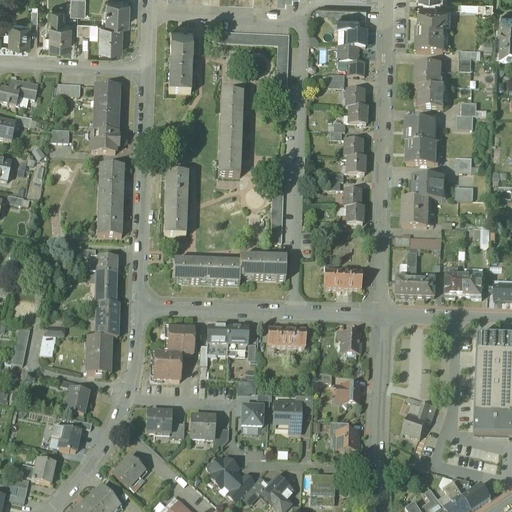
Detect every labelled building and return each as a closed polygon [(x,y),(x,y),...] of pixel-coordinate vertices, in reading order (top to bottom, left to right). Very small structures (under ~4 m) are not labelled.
[(78,0),(70,0),(70,17),(77,17),(78,0)] [(128,3),(107,2),(107,10),(106,10),(106,12),(107,12),(107,26),(121,26),(127,26),(128,3)] [(447,10),(420,9),(420,10),(421,10),(421,18),(419,18),(419,23),(421,23),(420,32),(446,33),(447,10)] [(367,11),(350,11),(350,20),(360,21),(366,21),(367,11)] [(62,13),(52,12),(52,25),(50,25),(49,48),(69,49),(70,26),(62,26),(62,13)] [(511,19),(501,19),(500,64),(511,64),(511,19)] [(366,36),(357,36),(357,33),(359,33),(360,21),(350,20),(338,20),(338,31),(348,31),(347,50),(365,50),(366,36)] [(107,26),(100,25),(100,50),(121,51),(121,26),(107,26)] [(29,26),(10,26),(9,47),(29,48),(29,26)] [(170,64),(193,65),(194,33),(172,32),(170,64)] [(420,32),(417,32),(418,32),(418,40),(417,40),(416,46),(418,46),(418,54),(416,54),(443,55),(444,33),(446,33),(420,32)] [(252,37),(221,36),(221,46),(252,48),(252,37)] [(289,38),(252,37),(252,48),(277,49),(275,110),(286,110),(289,38)] [(359,50),(337,49),(337,59),(337,60),(348,60),(347,73),(347,79),(365,80),(365,65),(358,65),(359,50)] [(348,60),(337,60),(337,59),(336,64),(336,65),(337,65),(337,70),(339,72),(347,73),(348,60)] [(471,62),(459,62),(459,75),(471,75),(471,62)] [(193,65),(170,64),(169,95),(191,96),(193,65)] [(441,67),(416,66),(415,89),(419,89),(440,89),(441,67)] [(32,87),(11,83),(8,94),(1,92),(0,97),(0,106),(7,108),(7,109),(9,109),(9,108),(16,110),(18,100),(29,103),(30,97),(32,87)] [(38,89),(32,87),(30,97),(36,98),(38,89)] [(79,90),(57,89),(56,100),(79,100),(79,90)] [(94,113),(118,114),(119,90),(95,89),(94,113)] [(440,89),(419,89),(418,111),(443,112),(444,90),(440,89)] [(364,94),(346,94),(346,111),(349,111),(363,111),(364,94)] [(219,138),(241,139),(243,97),(221,96),(219,138)] [(476,106),(461,106),(461,119),(473,119),(476,119),(476,106)] [(363,111),(349,111),(349,128),(366,129),(366,111),(363,111)] [(118,114),(94,113),(93,135),(117,136),(118,114)] [(461,119),(457,118),(456,132),(472,133),(473,119),(461,119)] [(32,122),(16,119),(15,125),(25,127),(24,129),(30,131),(32,122)] [(433,124),(406,123),(408,124),(408,131),(406,131),(405,145),(407,145),(432,146),(433,124)] [(15,128),(0,124),(0,142),(11,145),(15,128)] [(345,127),(334,127),(334,135),(342,136),(345,136),(345,127)] [(69,134),(52,134),(50,147),(69,147),(69,134)] [(117,136),(93,135),(93,144),(92,144),(91,156),(115,157),(115,152),(118,152),(119,140),(117,140),(117,136)] [(334,135),(330,135),(330,144),(341,144),(342,136),(334,135)] [(241,139),(219,138),(218,179),(240,180),(241,139)] [(362,144),(344,144),(344,161),(347,161),(361,161),(362,144)] [(432,146),(407,145),(406,167),(435,168),(436,155),(439,155),(439,146),(432,146)] [(39,150),(32,154),(37,163),(44,159),(39,150)] [(27,162),(16,160),(15,166),(26,168),(27,162)] [(361,161),(347,161),(346,178),(364,179),(364,161),(361,161)] [(471,161),(456,161),(455,175),(471,176),(471,161)] [(10,167),(0,164),(0,184),(6,186),(10,167)] [(284,168),(273,167),(270,246),(282,247),(284,168)] [(97,197),(123,197),(124,170),(101,169),(101,181),(98,181),(97,197)] [(344,177),(329,176),(329,185),(340,185),(340,186),(343,186),(344,177)] [(165,209),(187,210),(188,178),(166,177),(165,209)] [(409,181),(409,202),(428,202),(443,203),(443,182),(409,181)] [(340,185),(329,185),(329,194),(340,195),(340,186),(340,185)] [(472,203),(473,190),(455,190),(455,202),(472,203)] [(360,195),(344,194),(343,211),(347,211),(359,211),(360,195)] [(123,197),(97,197),(97,218),(122,219),(123,197)] [(24,202),(8,199),(6,207),(22,210),(24,202)] [(409,202),(403,202),(402,230),(427,230),(428,202),(409,202)] [(187,210),(165,209),(164,239),(186,240),(187,210)] [(359,211),(347,211),(346,228),(362,228),(363,211),(359,211)] [(122,219),(97,218),(96,229),(99,229),(99,240),(121,240),(122,219)] [(489,233),(482,233),(481,250),(489,251),(489,233)] [(395,240),(395,250),(442,251),(442,241),(395,240)] [(417,257),(408,256),(407,268),(407,270),(417,270),(417,257)] [(117,261),(97,260),(97,276),(116,277),(117,261)] [(240,266),(239,283),(285,284),(286,262),(240,261),(240,266)] [(205,287),(206,266),(174,265),(173,287),(205,287)] [(206,266),(205,287),(239,288),(239,283),(240,266),(206,266)] [(417,270),(407,270),(407,282),(405,282),(405,280),(400,280),(397,279),(397,282),(396,300),(415,301),(416,283),(417,270)] [(342,294),(342,276),(333,276),(333,272),(326,272),(326,275),(324,275),(323,294),(342,294)] [(342,276),(342,294),(360,295),(361,277),(355,277),(355,274),(349,274),(349,276),(342,276)] [(97,276),(96,276),(95,307),(96,307),(115,308),(116,277),(97,276)] [(455,279),(446,278),(445,302),(455,302),(455,300),(463,300),(464,279),(455,279)] [(473,279),(464,279),(463,300),(471,300),(471,303),(482,303),(482,280),(473,279)] [(416,283),(415,301),(435,301),(435,283),(435,281),(426,280),(426,283),(416,283)] [(115,308),(96,307),(95,341),(111,342),(117,342),(117,327),(118,327),(117,327),(118,322),(118,308),(115,308)] [(476,372),(474,436),(511,437),(511,329),(477,329),(477,351),(476,372)] [(63,332),(45,331),(45,339),(56,340),(63,340),(63,332)] [(228,332),(208,331),(207,351),(207,359),(208,359),(208,356),(215,357),(215,359),(227,360),(227,352),(228,332)] [(30,334),(19,332),(11,367),(23,369),(30,334)] [(194,333),(169,332),(168,341),(167,342),(168,344),(168,346),(166,347),(168,349),(168,358),(181,358),(193,359),(193,352),(194,351),(194,346),(193,345),(194,333)] [(247,333),(228,332),(227,352),(236,352),(236,349),(246,350),(247,333)] [(287,352),(287,334),(268,334),(268,352),(287,352)] [(287,334),(287,352),(305,353),(305,335),(287,334)] [(359,336),(342,336),(341,358),(360,359),(361,349),(358,349),(359,336)] [(95,341),(88,341),(86,378),(110,379),(110,363),(111,363),(111,357),(110,357),(111,342),(95,341)] [(207,351),(200,350),(199,370),(207,370),(208,359),(207,359),(207,351)] [(236,352),(227,352),(227,360),(236,360),(236,352)] [(168,358),(167,358),(154,357),(154,366),(153,368),(154,369),(154,371),(152,373),(154,374),(154,384),(180,385),(180,372),(181,371),(181,366),(180,365),(181,358),(168,358)] [(245,383),(255,383),(255,374),(244,374),(245,383)] [(331,378),(314,376),(313,387),(331,387),(331,378)] [(77,387),(60,384),(58,390),(70,393),(71,391),(76,393),(77,387)] [(237,384),(237,395),(249,395),(249,384),(237,384)] [(359,391),(342,390),(342,391),(335,391),(335,407),(341,407),(341,408),(342,409),(346,412),(350,409),(358,409),(359,391)] [(76,393),(71,391),(70,393),(66,415),(73,416),(73,417),(83,419),(85,409),(83,408),(86,395),(76,393)] [(313,400),(296,399),(295,406),(301,406),(300,417),(312,417),(313,400)] [(422,405),(408,400),(406,405),(411,406),(410,407),(420,410),(422,405)] [(295,406),(275,405),(275,415),(274,415),(273,433),(275,433),(275,428),(290,428),(289,438),(300,438),(300,417),(301,406),(295,406)] [(430,409),(422,405),(420,410),(416,421),(425,424),(430,409)] [(262,410),(242,409),(241,430),(261,430),(262,410)] [(430,409),(425,424),(426,425),(431,427),(436,411),(430,409)] [(171,417),(148,416),(147,437),(169,438),(170,438),(170,428),(171,417)] [(416,421),(408,419),(402,437),(419,443),(426,425),(425,424),(416,421)] [(205,421),(191,421),(190,441),(204,442),(204,443),(213,444),(214,444),(215,432),(215,421),(205,421)] [(91,427),(73,423),(71,430),(90,434),(91,427)] [(348,427),(330,426),(330,440),(337,440),(337,436),(348,436),(348,427)] [(184,428),(170,428),(170,438),(169,438),(169,442),(184,442),(184,428)] [(79,435),(62,431),(57,453),(69,455),(75,456),(79,435)] [(229,433),(220,433),(219,453),(228,444),(229,433)] [(348,436),(337,436),(337,440),(337,454),(343,454),(344,455),(349,455),(350,454),(356,454),(358,453),(358,444),(357,443),(357,436),(348,436)] [(144,474),(129,460),(113,477),(128,491),(144,474)] [(223,466),(219,462),(208,474),(212,477),(209,481),(220,492),(223,488),(231,495),(241,483),(234,476),(238,473),(226,462),(223,466)] [(54,467),(37,463),(35,472),(36,473),(33,484),(33,485),(50,488),(54,467)] [(35,472),(24,470),(22,480),(21,480),(20,480),(32,483),(31,484),(33,485),(33,484),(36,473),(35,472)] [(231,495),(227,499),(236,507),(250,492),(254,487),(245,479),(241,483),(231,495)] [(268,489),(260,497),(270,507),(268,509),(271,511),(291,511),(292,510),(286,505),(293,497),(282,487),(283,485),(276,479),(268,489)] [(29,484),(11,480),(9,488),(18,490),(27,492),(29,484)] [(268,489),(260,481),(254,487),(250,492),(256,498),(258,496),(260,497),(268,489)] [(469,485),(453,481),(452,483),(454,487),(459,494),(469,488),(473,494),(469,487),(469,485)] [(332,482),(313,482),(312,491),(310,491),(310,500),(310,507),(323,508),(333,508),(333,492),(331,492),(332,482)] [(470,511),(459,494),(454,487),(443,494),(453,508),(445,511),(470,511)] [(473,494),(469,488),(459,494),(470,511),(475,511),(490,503),(481,489),(473,494)] [(25,501),(27,492),(18,490),(16,499),(25,501)] [(116,511),(119,509),(102,490),(77,511),(116,511)] [(256,498),(250,492),(236,507),(231,511),(247,496),(253,501),(256,498)] [(439,505),(430,493),(424,497),(430,505),(433,510),(439,505)] [(16,499),(8,498),(7,505),(24,508),(25,501),(16,499)] [(164,511),(163,511),(170,511),(178,504),(174,500),(164,511)]
